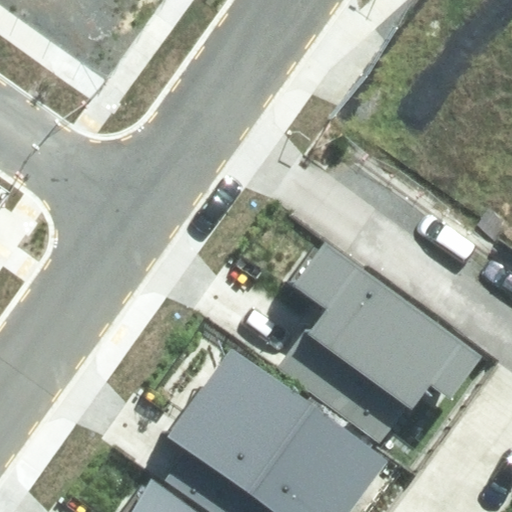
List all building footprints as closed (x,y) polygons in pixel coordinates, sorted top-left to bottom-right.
[(0,0),(0,32),(6,36),(24,6),(37,14),(44,0),(0,0)] [(511,148),(498,169),(511,178),(511,7),(494,34),(511,46),(511,148)] [(77,100),(17,48),(0,67),(0,100),(44,139),(77,100)] [(0,182),(11,190),(34,154),(0,133),(0,182)] [(500,191),(436,147),(413,180),(477,224),(500,191)] [(270,385),(401,474),(465,381),(309,273),(273,324),(300,342),(270,385)] [(213,511),(243,511),(297,440),(224,385),(159,472),(213,511)] [(357,511),(370,495),(297,440),(243,511),(357,511)] [(125,511),(148,511),(133,501),(125,511)]
